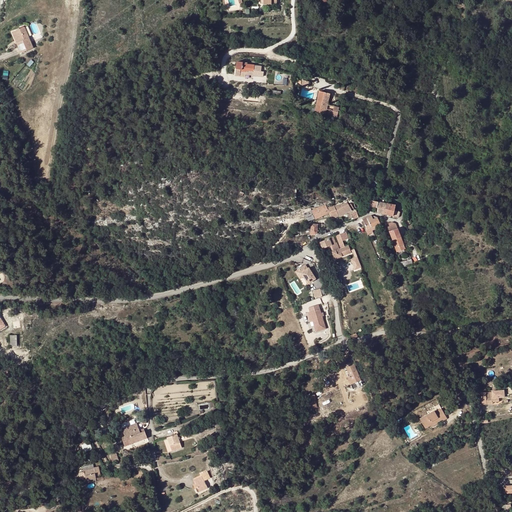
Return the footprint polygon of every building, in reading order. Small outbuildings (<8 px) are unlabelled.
[(24,27),(12,32),(21,53),(33,48),(24,27)] [(248,63),(236,62),(235,75),(240,76),(240,71),(246,72),(246,70),(253,71),(254,65),(247,65),(248,63)] [(326,109),(329,94),(320,91),(315,112),(325,114),(326,109)] [(332,110),(329,109),(328,115),(337,117),(339,107),(334,106),(332,110)] [(377,202),(369,200),(368,207),(378,209),(379,202),(377,202)] [(341,216),(354,210),(351,204),(349,205),(347,202),(342,204),(342,203),(336,205),(341,216)] [(394,211),(395,205),(388,204),(386,215),(393,216),(394,211)] [(328,208),(332,219),(338,216),(334,206),(328,208)] [(371,227),(372,231),(377,229),(376,225),(380,223),(382,223),(380,218),(377,218),(371,216),(367,217),(371,227)] [(367,229),(371,227),(367,217),(362,219),(367,229)] [(390,226),(388,227),(393,240),(397,252),(406,249),(401,237),(396,223),(392,222),(388,223),(390,226)] [(340,234),(336,236),(340,248),(344,246),(340,234)] [(333,237),(320,242),(322,249),(331,246),(333,251),(332,252),(335,259),(341,257),(338,249),(333,237)] [(338,249),(341,257),(351,253),(349,246),(338,249)] [(359,256),(352,259),(355,270),(362,268),(359,256)] [(305,265),(298,269),(303,277),(308,283),(315,278),(308,268),(307,268),(305,265)] [(300,279),(303,277),(298,269),(295,271),(300,279)] [(333,275),(336,283),(337,282),(343,280),(340,272),(334,275),(333,275)] [(322,289),(314,290),(315,297),(323,296),(322,289)] [(321,313),(319,304),(309,307),(311,312),(308,312),(311,322),(313,321),(316,331),(326,328),(322,316),(321,313)] [(348,368),(351,376),(354,384),(362,381),(355,365),(348,368)] [(314,394),(306,396),(309,409),(317,407),(315,399),(314,394)] [(493,395),(493,396),(486,397),(487,404),(493,404),(493,402),(499,402),(499,396),(499,394),(493,395)] [(428,414),(420,419),(425,428),(431,425),(441,419),(442,421),(447,419),(441,408),(439,405),(433,408),(434,409),(430,411),(429,410),(427,411),(428,414)] [(122,428),(125,436),(126,438),(123,439),(125,446),(147,438),(144,429),(139,430),(137,423),(122,428)] [(172,451),(182,448),(177,434),(167,437),(172,451)] [(91,442),(82,444),(84,451),(92,449),(91,442)] [(421,448),(417,443),(412,447),(416,452),(421,448)] [(119,460),(116,453),(111,455),(110,455),(113,462),(119,460)] [(96,476),(101,475),(99,467),(94,467),(94,469),(83,471),(84,472),(79,473),(81,478),(86,477),(85,476),(96,474),(96,476)] [(202,476),(194,480),(199,491),(208,488),(205,481),(210,478),(207,471),(201,474),(202,476)]
